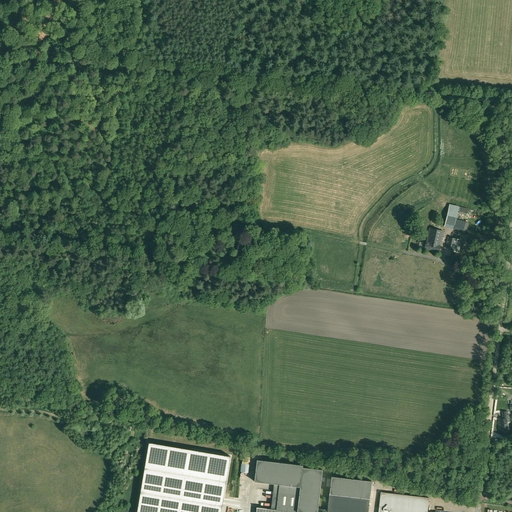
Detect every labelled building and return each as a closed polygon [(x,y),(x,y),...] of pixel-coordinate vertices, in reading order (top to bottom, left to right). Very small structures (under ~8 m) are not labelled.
[(449,205),(445,221),(455,224),(456,219),(458,211),(459,207),(449,205)] [(455,224),(454,226),(463,228),(465,221),(456,219),(455,224)] [(423,243),(422,248),(439,251),(443,231),(430,229),(427,244),(423,243)] [(460,239),(458,239),(448,237),(446,247),(458,250),(460,239)] [(509,422),(509,418),(508,415),(507,411),(502,412),(503,415),(503,419),(499,419),(500,421),(498,421),(499,428),(500,428),(501,429),(503,429),(503,431),(504,432),(506,432),(507,430),(507,429),(508,428),(507,422),(509,422)] [(149,442),(136,511),(220,511),(230,456),(149,442)] [(224,497),(222,503),(256,507),(255,511),(326,511),(327,510),(317,509),(322,469),(302,467),(302,465),(257,460),(254,481),(279,484),(277,503),(224,497)] [(249,472),(250,464),(242,463),(242,472),(249,472)] [(367,511),(371,481),(331,476),(327,510),(326,511),(367,511)] [(427,511),(429,498),(381,492),(378,511),(427,511)]
